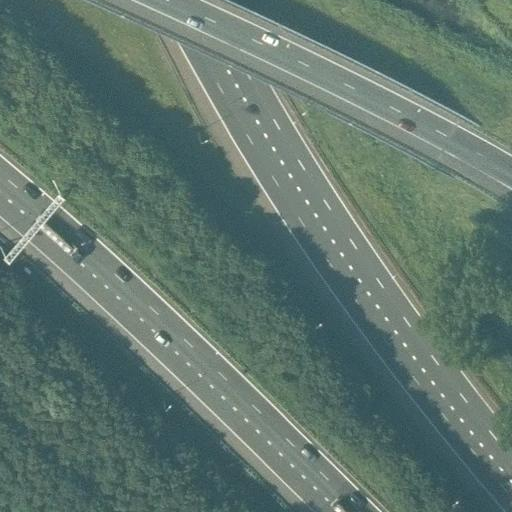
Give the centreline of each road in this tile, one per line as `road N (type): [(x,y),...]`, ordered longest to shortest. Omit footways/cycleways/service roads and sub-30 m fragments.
road 1 (motorway): [(189,0),(333,245),(511,482)]
road 2 (motorway): [(0,176),(360,511)]
road 3 (motorway): [(166,0),(511,176)]
